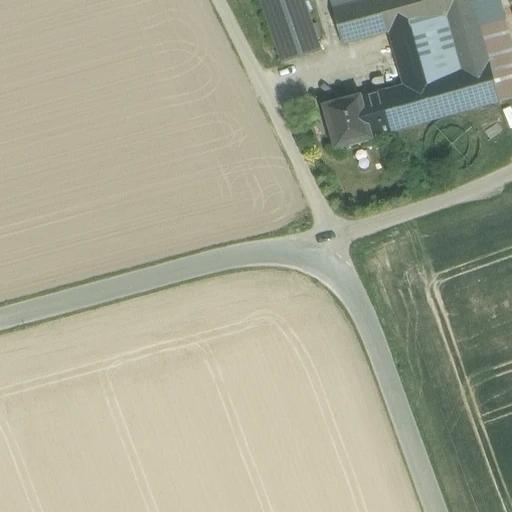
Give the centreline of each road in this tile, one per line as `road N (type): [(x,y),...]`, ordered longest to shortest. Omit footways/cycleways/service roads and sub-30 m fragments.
road 1 (residential): [(0,326),(326,239)]
road 2 (residential): [(433,511),(326,239)]
road 3 (track): [(217,0),(326,239)]
road 4 (residential): [(326,239),(511,177)]
